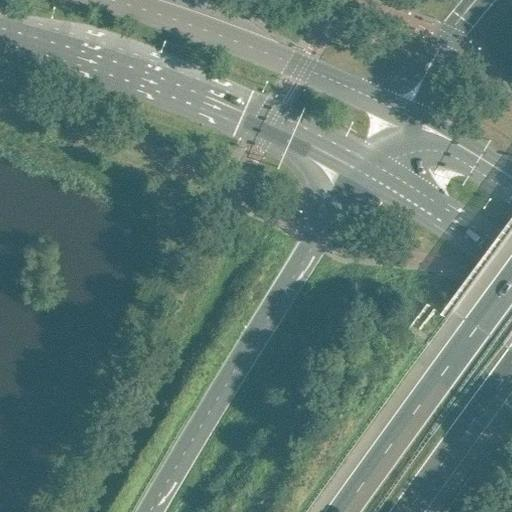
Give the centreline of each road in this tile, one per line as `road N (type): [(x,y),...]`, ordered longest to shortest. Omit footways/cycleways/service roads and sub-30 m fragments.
road 1 (motorway): [(364,170),(151,511)]
road 2 (secondary): [(0,30),(174,87),(364,170)]
road 3 (secondary): [(415,118),(217,36),(93,0)]
road 4 (motorway): [(511,279),(342,511)]
road 5 (motorway): [(409,511),(511,368)]
road 6 (secondary): [(384,184),(511,266)]
road 7 (motorway): [(486,0),(452,41),(415,118)]
